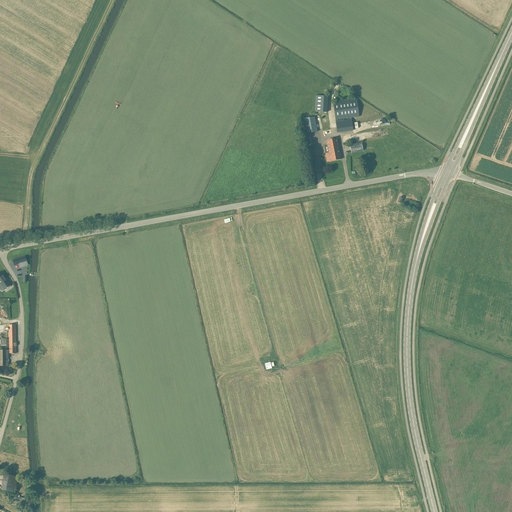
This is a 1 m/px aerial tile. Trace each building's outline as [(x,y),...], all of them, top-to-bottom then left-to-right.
[(328,97),(315,96),(315,112),(327,112),(328,97)] [(351,119),(351,118),(359,117),(357,99),(333,103),(337,133),(353,131),(352,119),(351,119)] [(314,117),(304,119),(307,134),(317,132),(314,117)] [(341,159),(337,139),(327,141),(329,153),(326,154),(327,162),(341,159)] [(363,151),(361,142),(350,144),(351,153),(363,151)] [(26,262),(25,256),(13,260),(15,265),(26,262)] [(10,285),(1,272),(0,272),(0,284),(1,285),(0,285),(0,288),(2,291),(10,285)] [(16,353),(15,325),(8,325),(9,339),(1,339),(1,346),(9,346),(9,354),(16,353)] [(0,365),(8,365),(8,351),(0,351),(0,365)] [(17,477),(4,474),(1,489),(15,492),(17,477)]
